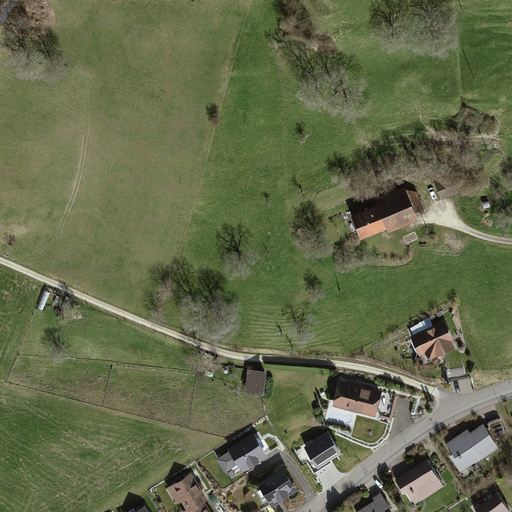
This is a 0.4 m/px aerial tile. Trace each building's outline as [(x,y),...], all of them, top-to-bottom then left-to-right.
[(433,182),(438,198),(455,192),(450,176),(433,182)] [(375,202),(350,213),(359,235),(384,224),(386,229),(416,216),(414,212),(422,209),(415,190),(404,188),(403,185),(373,198),(375,202)] [(446,319),(415,334),(423,352),(429,349),(435,353),(441,353),(459,345),(446,319)] [(409,342),(412,352),(420,350),(417,339),(409,342)] [(269,368),(250,367),(249,388),(268,389),(269,368)] [(385,388),(342,378),(337,404),(380,414),(385,388)] [(462,434),(448,444),(455,455),(459,453),(462,459),(464,459),(467,464),(498,445),(495,441),(500,438),(498,436),(506,431),(500,418),(488,423),(491,429),(488,431),(484,424),(471,433),(470,432),(469,431),(468,432),(467,433),(467,434),(467,435),(464,437),(462,434)] [(247,469),(272,453),(257,430),(231,447),(232,449),(220,457),(229,469),(241,461),(247,469)] [(329,431),(304,447),(319,469),(343,453),(329,431)] [(430,457),(400,477),(417,503),(447,483),(430,457)] [(287,465),(261,480),(274,503),(301,488),(287,465)] [(195,470),(170,485),(180,502),(185,499),(190,508),(186,510),(187,511),(214,511),(208,501),(213,499),(195,470)] [(387,490),(360,509),(361,511),(396,511),(400,509),(387,490)] [(511,511),(511,507),(500,491),(478,507),(482,511),(511,511)] [(153,511),(146,500),(127,511),(153,511)]
